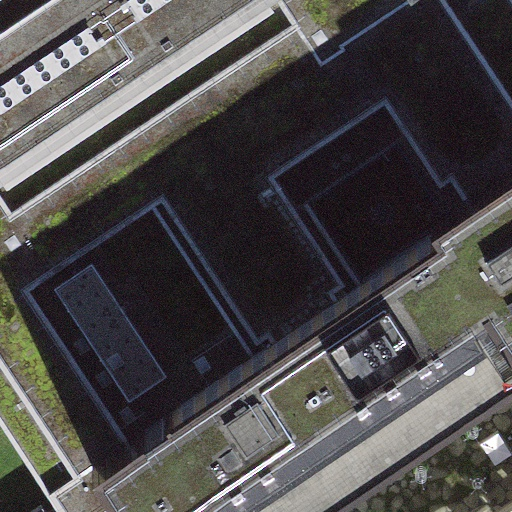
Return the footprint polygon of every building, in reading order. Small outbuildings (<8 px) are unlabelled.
[(0,0),(0,401),(51,478),(87,454),(511,172),(511,108),(439,0),(0,0)] [(511,0),(439,0),(511,108),(511,0)] [(301,511),(511,373),(511,172),(87,454),(125,511),(301,511)] [(511,373),(301,511),(471,511),(511,485),(511,373)] [(0,511),(51,478),(0,401),(0,511)] [(125,511),(87,454),(51,478),(0,511),(125,511)] [(511,511),(511,485),(471,511),(511,511)]
